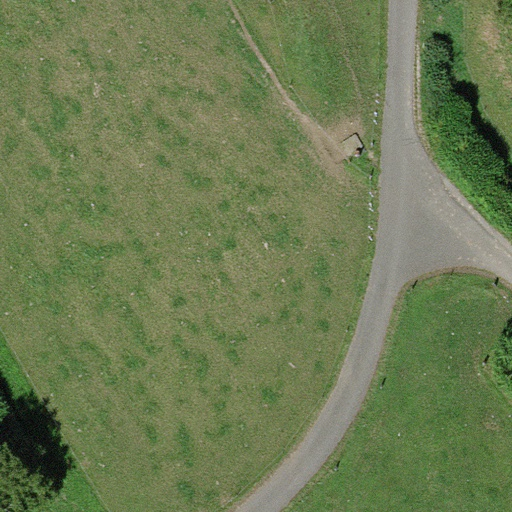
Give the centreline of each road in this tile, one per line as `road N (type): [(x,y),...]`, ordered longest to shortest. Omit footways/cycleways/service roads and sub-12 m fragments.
road 1 (track): [(397,0),(401,211),(386,284),(325,432),(258,511)]
road 2 (track): [(401,211),(511,270)]
